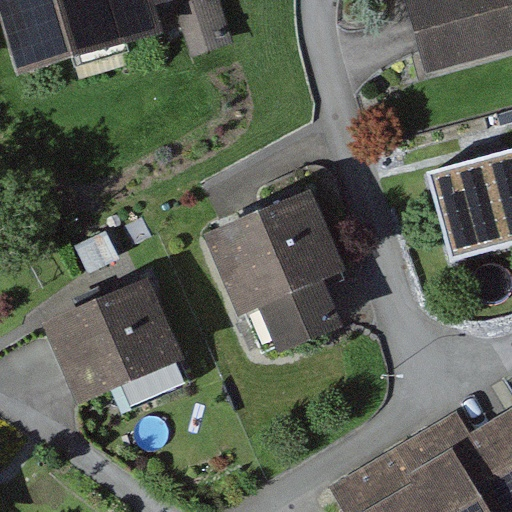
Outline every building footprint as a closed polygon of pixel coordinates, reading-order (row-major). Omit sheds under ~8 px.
[(165,0),(0,0),(0,36),(8,68),(171,23),(165,0)] [(511,0),(410,0),(432,75),(511,53),(511,0)] [(511,160),(459,176),(487,271),(511,263),(511,160)] [(312,198),(208,240),(241,321),(266,311),(284,355),(344,330),(327,287),(345,279),(312,198)] [(154,289),(40,330),(65,401),(179,361),(154,289)] [(331,510),(332,511),(510,511),(511,511),(511,419),(451,454),(446,445),(331,510)]
